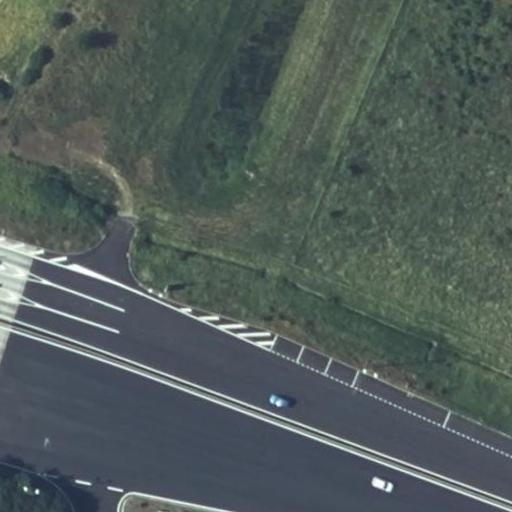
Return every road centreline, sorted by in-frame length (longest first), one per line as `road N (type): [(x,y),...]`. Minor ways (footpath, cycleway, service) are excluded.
road 1 (motorway): [(0,323),(511,502)]
road 2 (track): [(0,144),(68,168),(126,203),(83,352)]
